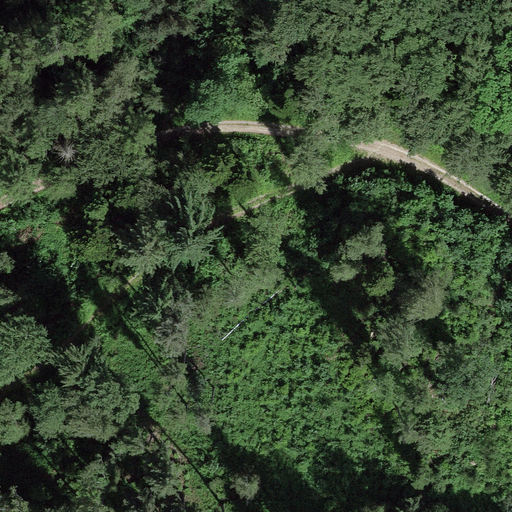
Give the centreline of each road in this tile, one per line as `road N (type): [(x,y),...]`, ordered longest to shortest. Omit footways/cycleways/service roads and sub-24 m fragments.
road 1 (track): [(511,220),(372,139),(283,124),(193,128),(0,203)]
road 2 (track): [(0,386),(189,233),(271,194),(407,154)]
